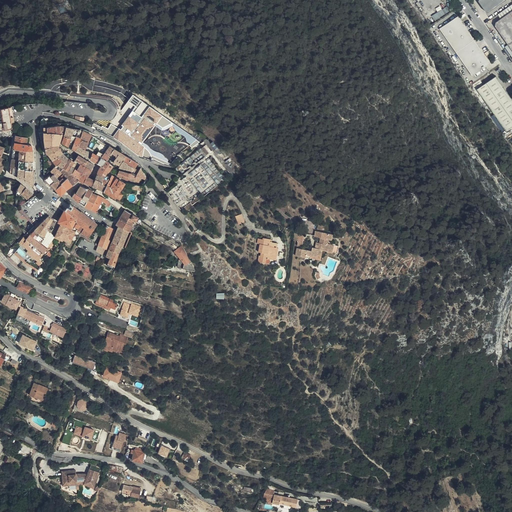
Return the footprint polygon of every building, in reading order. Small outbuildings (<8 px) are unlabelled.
[(488,13),(506,0),(479,0),(479,1),(488,13)] [(439,17),(450,10),(448,7),(447,6),(437,13),(439,17)] [(491,29),(511,59),(511,9),(496,21),(495,26),(491,29)] [(442,27),(444,36),(472,75),(491,63),(458,16),(442,27)] [(158,50),(160,45),(145,37),(143,41),(158,50)] [(497,115),(498,120),(507,132),(511,128),(511,98),(496,76),(478,88),(497,115)] [(0,134),(12,136),(12,132),(12,127),(9,106),(0,107),(0,134)] [(74,139),(78,129),(66,126),(64,133),(72,133),(71,138),(74,139)] [(80,139),(83,130),(78,129),(74,139),(72,147),(75,149),(77,144),(80,139)] [(135,142),(138,138),(124,129),(122,133),(125,135),(125,136),(128,138),(128,139),(133,142),(133,143),(136,145),(137,143),(135,142)] [(83,130),(80,139),(88,142),(91,134),(83,130)] [(43,131),(43,139),(46,152),(48,153),(48,154),(59,147),(58,145),(60,139),(52,136),(52,131),(43,131)] [(14,141),(26,143),(27,137),(15,135),(14,141)] [(72,147),(74,139),(71,138),(63,135),(62,141),(72,147)] [(88,142),(80,139),(77,144),(85,148),(88,142)] [(31,144),(26,143),(14,141),(13,148),(32,150),(31,144)] [(85,148),(77,144),(75,149),(88,156),(88,150),(86,148),(85,148)] [(104,158),(106,159),(111,152),(116,156),(113,162),(119,165),(125,155),(117,150),(109,145),(103,153),(101,156),(104,158)] [(48,154),(52,159),(62,152),(61,150),(59,147),(48,154)] [(32,154),(32,150),(13,148),(12,158),(19,159),(24,160),(24,155),(32,157),(32,154)] [(62,152),(52,159),(48,162),(51,169),(55,165),(56,163),(66,155),(64,153),(62,152)] [(74,159),(80,162),(84,165),(87,159),(78,154),(74,159)] [(93,160),(97,162),(101,157),(96,154),(93,160)] [(68,156),(66,155),(56,163),(59,165),(60,164),(62,167),(64,163),(69,157),(68,156)] [(125,155),(119,165),(118,167),(124,168),(129,158),(125,155)] [(62,167),(71,173),(75,167),(74,166),(76,162),(69,157),(64,163),(62,167)] [(19,159),(12,158),(10,166),(18,167),(19,159)] [(102,173),(104,174),(105,173),(107,171),(108,171),(109,170),(109,169),(112,164),(107,159),(106,159),(104,158),(100,164),(98,169),(97,172),(101,174),(102,173)] [(129,158),(124,168),(132,170),(133,169),(137,163),(129,158)] [(33,169),(32,161),(24,160),(19,159),(18,167),(33,170),(33,169)] [(87,159),(84,165),(91,168),(91,167),(94,163),(87,159)] [(87,175),(84,181),(92,185),(94,179),(88,176),(91,170),(90,170),(91,168),(84,165),(80,162),(76,168),(87,175)] [(133,169),(132,170),(130,173),(119,169),(116,174),(128,179),(138,182),(141,177),(136,175),(138,171),(140,166),(137,163),(133,169)] [(51,169),(50,170),(52,172),(53,173),(54,174),(59,169),(55,165),(51,169)] [(33,183),(33,170),(18,167),(10,166),(10,172),(23,179),(32,185),(33,183)] [(63,173),(73,184),(75,182),(76,183),(79,183),(81,181),(78,179),(78,178),(71,173),(62,167),(60,170),(62,172),(63,173)] [(78,179),(81,181),(83,182),(84,181),(87,175),(76,168),(75,167),(71,173),(78,178),(78,179)] [(59,169),(54,174),(56,177),(57,177),(62,172),(60,170),(59,169)] [(94,179),(92,185),(99,188),(101,180),(103,176),(104,174),(102,173),(101,174),(97,172),(95,179),(94,179)] [(53,173),(50,176),(55,182),(59,179),(58,178),(57,177),(56,177),(54,174),(53,173)] [(59,178),(64,192),(66,189),(73,184),(63,173),(59,178)] [(101,180),(99,188),(103,189),(110,176),(105,173),(104,174),(103,176),(101,180)] [(49,174),(44,179),(50,186),(51,185),(55,182),(50,176),(49,174)] [(110,176),(103,189),(115,197),(115,196),(120,199),(123,193),(119,190),(121,187),(125,181),(115,176),(111,174),(110,176)] [(55,189),(60,195),(64,192),(59,178),(58,178),(59,179),(55,182),(59,186),(55,189)] [(27,188),(20,183),(17,189),(16,194),(21,193),(22,194),(27,188)] [(83,195),(87,188),(80,185),(77,190),(76,190),(76,193),(82,197),(83,195)] [(32,193),(27,188),(22,194),(25,196),(27,198),(32,193)] [(94,201),(97,195),(94,193),(92,192),(92,190),(91,189),(87,188),(83,195),(88,198),(94,201)] [(76,193),(76,190),(72,195),(79,201),(82,197),(76,193)] [(84,205),(88,198),(83,195),(82,197),(79,201),(84,205)] [(106,204),(108,201),(104,198),(100,196),(97,195),(94,201),(88,198),(84,205),(96,212),(100,204),(102,201),(105,203),(106,204)] [(81,232),(88,236),(97,224),(81,211),(80,211),(70,203),(65,209),(77,217),(73,226),(77,228),(76,229),(81,232)] [(77,217),(65,209),(64,209),(58,221),(61,223),(71,228),(70,229),(68,229),(63,239),(70,242),(75,230),(72,228),(73,226),(77,217)] [(123,227),(129,231),(138,217),(136,216),(124,209),(119,217),(115,223),(118,225),(116,229),(121,231),(123,227)] [(236,216),(239,224),(245,222),(242,213),(236,216)] [(22,244),(40,257),(47,246),(41,241),(44,237),(43,235),(46,230),(52,218),(48,214),(33,229),(28,236),(26,238),(24,236),(18,241),(22,244)] [(60,239),(62,240),(63,239),(68,229),(70,229),(71,228),(61,223),(54,236),(60,239)] [(98,244),(105,248),(106,248),(114,229),(106,224),(98,244)] [(123,245),(129,231),(123,227),(121,231),(116,229),(115,232),(121,235),(117,243),(122,245),(123,245)] [(41,241),(47,246),(48,246),(48,245),(52,240),(54,237),(54,236),(46,230),(43,235),(44,237),(41,241)] [(331,240),(332,234),(315,230),(313,237),(320,238),(319,242),(316,242),(315,248),(312,247),(311,251),(296,248),(295,256),(311,259),(311,256),(317,257),(318,255),(321,255),(322,250),(326,251),(326,252),(332,253),(332,252),(337,253),(338,245),(328,243),(328,240),(331,240)] [(111,241),(117,243),(121,235),(115,232),(111,241)] [(277,248),(278,243),(271,242),(271,239),(263,238),(263,239),(258,238),(257,243),(260,244),(258,252),(261,253),(260,256),(259,255),(258,262),(265,263),(266,259),(276,260),(278,248),(277,248)] [(118,253),(119,252),(120,249),(122,245),(117,243),(111,241),(109,248),(114,251),(118,253)] [(26,262),(29,265),(36,269),(33,272),(34,277),(38,279),(45,269),(37,261),(40,257),(22,244),(15,252),(23,260),(26,262)] [(95,250),(102,253),(105,248),(98,244),(95,250)] [(181,245),(174,250),(173,251),(179,258),(177,266),(192,270),(193,270),(194,269),(181,245)] [(19,266),(23,260),(15,252),(12,250),(7,254),(13,260),(19,266)] [(118,254),(118,253),(114,251),(111,258),(110,257),(107,264),(113,268),(114,266),(118,254)] [(30,293),(33,287),(20,281),(17,287),(30,293)] [(6,302),(16,308),(20,300),(10,294),(6,302)] [(115,309),(117,303),(113,301),(113,300),(101,294),(99,298),(97,297),(92,310),(100,313),(103,305),(105,307),(105,308),(109,310),(110,307),(115,309)] [(132,314),(138,316),(141,306),(124,301),(120,315),(130,318),(132,314)] [(20,309),(18,313),(25,316),(28,310),(23,307),(21,306),(20,309)] [(28,310),(25,316),(41,325),(44,319),(28,310)] [(53,323),(49,330),(62,337),(66,330),(53,323)] [(49,330),(48,332),(61,339),(62,337),(49,330)] [(126,336),(120,334),(119,337),(108,333),(103,347),(106,349),(107,348),(111,349),(112,348),(116,350),(116,348),(122,350),(126,336)] [(35,349),(38,340),(22,334),(18,343),(35,349)] [(96,360),(75,354),(72,361),(91,367),(92,365),(94,365),(96,360)] [(106,366),(103,374),(118,380),(121,371),(106,366)] [(29,394),(34,396),(35,395),(44,398),(48,387),(31,381),(30,385),(32,386),(29,394)] [(83,402),(82,402),(81,402),(80,402),(80,403),(79,403),(79,404),(79,405),(78,405),(78,406),(79,407),(79,408),(79,409),(80,409),(80,410),(81,410),(82,410),(82,411),(83,411),(84,410),(85,410),(86,410),(87,409),(87,408),(88,407),(88,406),(87,405),(87,404),(86,403),(86,402),(85,402),(84,402),(83,402)] [(82,437),(82,436),(90,439),(91,439),(93,430),(85,428),(84,430),(76,427),(74,434),(82,437)] [(126,441),(128,435),(119,432),(117,438),(126,441)] [(167,455),(171,448),(161,443),(158,451),(167,455)] [(131,460),(142,463),(143,462),(145,452),(144,451),(144,449),(138,447),(137,449),(134,449),(131,460)] [(75,472),(61,473),(62,484),(66,484),(66,487),(76,486),(76,480),(83,480),(83,483),(84,482),(94,486),(100,469),(90,466),(89,470),(76,475),(75,472)] [(83,480),(76,480),(76,486),(85,486),(93,488),(94,486),(84,482),(83,483),(83,480)] [(122,491),(124,492),(127,493),(127,494),(133,495),(134,491),(132,490),(132,489),(133,486),(129,485),(129,486),(123,484),(122,491)] [(272,502),(296,507),(297,499),(274,494),(272,502)]
